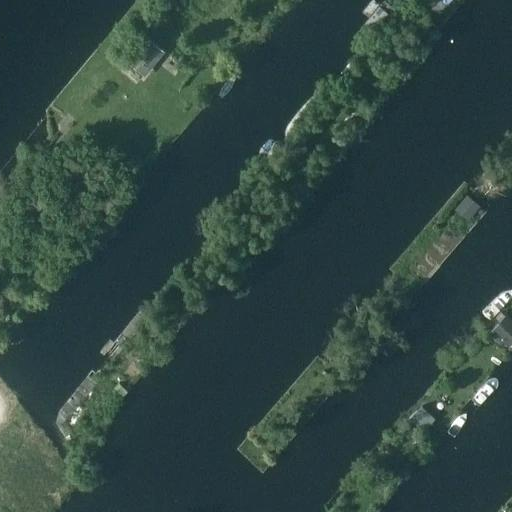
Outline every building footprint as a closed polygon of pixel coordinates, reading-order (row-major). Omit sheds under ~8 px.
[(149,40),(136,55),(151,67),(164,52),(149,40)] [(54,147),(51,150),(59,157),(65,150),(60,147),(54,147)] [(288,155),(284,179),(307,184),(311,160),(288,155)] [(91,177),(84,188),(97,196),(104,185),(91,177)] [(465,194),(458,203),(471,214),(478,205),(465,194)] [(511,331),(499,320),(489,331),(493,334),(490,337),(499,345),(502,342),(507,347),(511,341),(511,331)] [(416,409),(407,419),(420,432),(430,422),(416,409)] [(402,423),(397,429),(407,438),(412,432),(402,423)]
